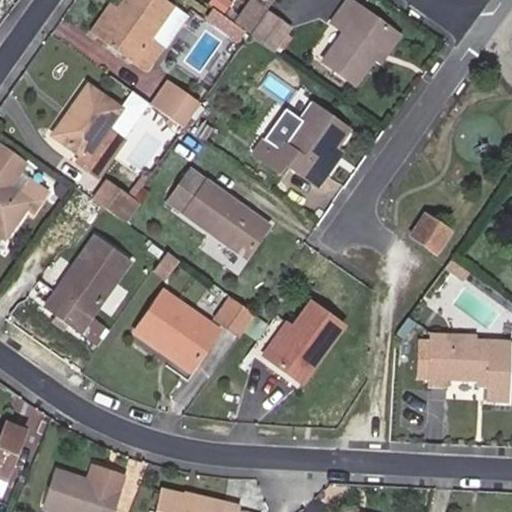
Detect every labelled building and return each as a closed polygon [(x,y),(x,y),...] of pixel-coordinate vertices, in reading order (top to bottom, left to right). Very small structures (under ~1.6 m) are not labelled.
[(124,0),(118,11),(98,39),(143,71),(161,46),(149,37),(171,7),(160,0),(124,0)] [(336,38),(357,10),(347,3),(325,31),(336,38)] [(246,4),(233,24),(245,32),(259,12),(246,4)] [(89,33),(98,39),(118,11),(109,5),(89,33)] [(171,7),(149,37),(161,46),(164,48),(186,18),(171,7)] [(391,33),(357,10),(336,38),(316,63),(353,88),(372,60),(391,33)] [(289,28),(266,12),(250,36),(272,53),(276,47),(284,35),(289,28)] [(399,38),(391,33),(372,60),(380,66),(399,38)] [(289,39),(284,35),(276,47),(282,50),(289,39)] [(183,131),(198,108),(166,85),(149,107),(183,131)] [(73,119),(56,142),(77,159),(71,167),(90,181),(118,144),(104,135),(120,113),(88,89),(69,115),(73,119)] [(345,133),(310,107),(280,149),(271,143),(260,158),(283,175),(287,168),(315,188),(323,176),(316,171),(332,150),(345,133)] [(52,140),(56,142),(73,119),(69,115),(52,140)] [(0,146),(0,234),(20,206),(30,214),(45,194),(12,171),(20,160),(0,146)] [(339,155),(332,150),(316,171),(323,176),(339,155)] [(266,225),(188,169),(164,205),(243,261),(266,225)] [(120,221),(136,198),(113,183),(98,205),(120,221)] [(144,204),(136,198),(120,221),(128,227),(144,204)] [(403,239),(427,257),(440,238),(416,221),(403,239)] [(92,236),(39,312),(73,337),(126,261),(92,236)] [(468,278),(449,265),(444,273),(462,286),(468,278)] [(217,332),(162,295),(133,337),(188,374),(217,332)] [(239,338),(253,318),(228,300),(214,320),(239,338)] [(274,321),(251,352),(297,387),(339,330),(308,307),(289,332),(274,321)] [(483,382),(483,392),(482,401),(504,402),(506,344),(472,342),(444,341),(444,335),(429,335),(428,341),(418,341),(417,364),(416,380),(473,382),(483,382)] [(472,392),(483,392),(483,382),(473,382),(472,392)] [(0,466),(11,471),(25,434),(6,427),(3,436),(0,434),(0,466)] [(0,480),(6,483),(11,471),(0,466),(0,480)] [(43,511),(109,511),(120,482),(89,470),(84,483),(54,472),(40,511),(43,511)] [(240,511),(241,510),(161,495),(157,511),(240,511)]
